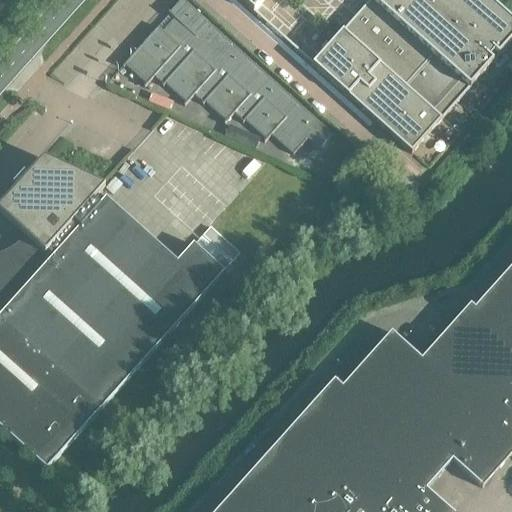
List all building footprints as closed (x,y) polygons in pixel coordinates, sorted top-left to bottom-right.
[(158,29),(121,69),(122,70),(125,67),(146,85),(143,88),(144,89),(154,78),(163,86),(161,87),(162,88),(165,85),(186,104),(183,107),(184,108),(194,96),(203,104),(201,106),(202,107),(205,104),(226,122),(223,125),(224,126),(234,115),(243,123),(241,124),(242,125),(245,122),(266,140),(263,143),(264,144),(271,137),(293,156),(307,140),(319,151),(320,150),(331,137),(332,137),(333,136),(181,0),(177,0),(167,12),(166,11),(165,12),(174,20),(162,33),(158,29)] [(237,0),(253,14),(264,0),(371,0),(312,67),(363,112),(368,106),(378,115),(372,121),(392,138),(411,155),(511,41),(511,23),(485,0),(480,0),(479,2),(476,0),(237,0)] [(105,188),(101,187),(43,160),(10,197),(39,223),(25,238),(15,247),(0,254),(0,428),(47,471),(224,274),(193,246),(177,264),(104,200),(99,195),(105,188)] [(511,267),(474,309),(470,306),(469,307),(511,347),(511,267)] [(511,347),(469,307),(421,360),(391,333),(389,335),(511,448),(511,347)] [(511,455),(511,448),(389,335),(342,388),(334,381),(331,384),(436,479),(452,462),(482,489),(511,455)] [(436,479),(331,384),(282,439),(362,511),(450,511),(426,491),(436,479)] [(362,511),(282,439),(232,494),(252,511),(362,511)] [(252,511),(232,494),(216,511),(252,511)]
